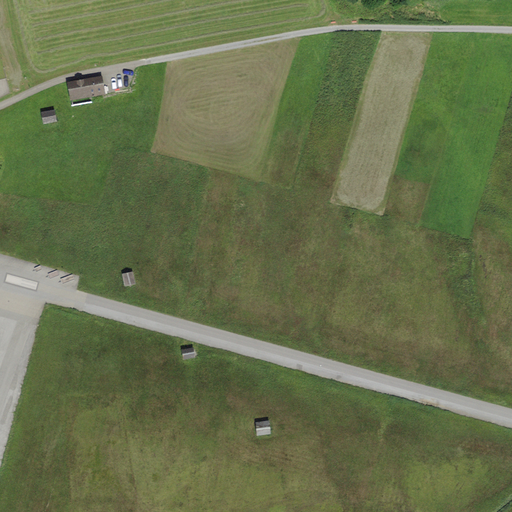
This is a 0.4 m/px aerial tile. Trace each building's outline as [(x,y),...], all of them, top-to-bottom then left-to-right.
[(106,77),(69,83),(72,103),(109,97),(106,77)] [(56,111),(41,114),(43,125),(58,122),(56,111)] [(138,274),(126,276),(129,289),(140,287),(138,274)] [(198,351),(186,353),(187,362),(200,360),(198,351)] [(273,422),(259,425),(261,438),(276,435),(273,422)]
